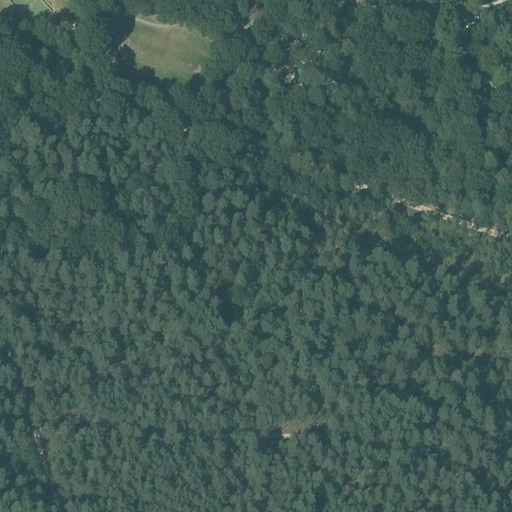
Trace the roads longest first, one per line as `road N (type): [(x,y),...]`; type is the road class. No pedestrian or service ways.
road 1 (track): [(80,96),(511,237)]
road 2 (track): [(0,340),(58,511)]
